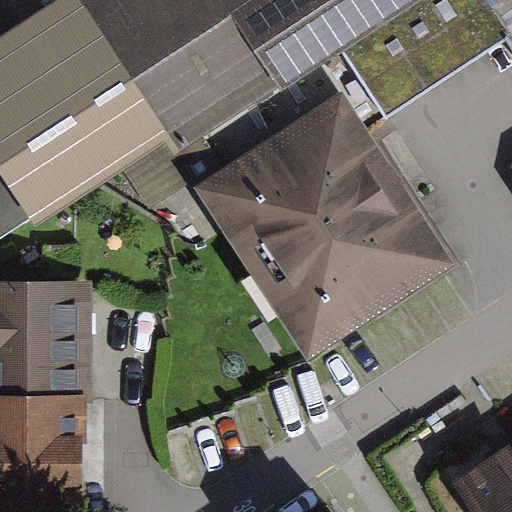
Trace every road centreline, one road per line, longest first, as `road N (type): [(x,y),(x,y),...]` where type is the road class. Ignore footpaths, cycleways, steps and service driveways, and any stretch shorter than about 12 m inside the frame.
road 1 (residential): [(511,327),(241,511)]
road 2 (unknown): [(487,344),(510,384),(507,394),(413,458),(409,469),(431,511)]
road 3 (unknown): [(156,511),(129,435),(130,325)]
